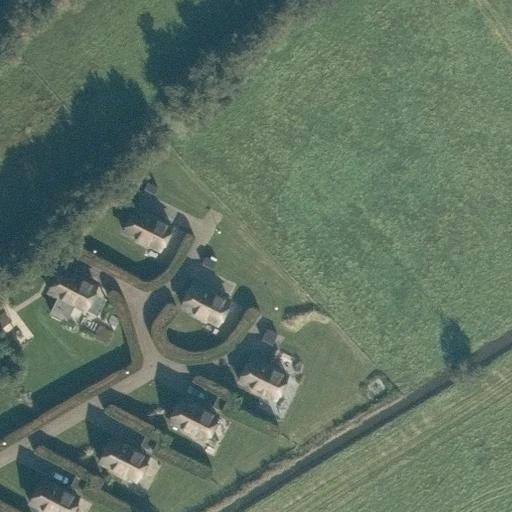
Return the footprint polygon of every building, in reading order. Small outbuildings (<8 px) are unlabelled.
[(147,182),(144,190),(154,195),(158,186),(147,182)] [(134,208),(123,231),(133,236),(132,239),(147,246),(148,244),(159,249),(171,226),(134,208)] [(206,257),(202,264),(212,270),(216,263),(206,257)] [(59,268),(48,291),(58,297),(57,299),(50,313),(65,321),(72,306),(73,304),(84,309),(95,286),(59,268)] [(192,282),(180,306),(191,311),(190,313),(204,321),(206,318),(216,324),(228,300),(192,282)] [(267,327),(261,340),(271,345),(277,332),(267,327)] [(250,357),(238,380),(249,386),(247,388),(262,396),(263,393),(274,399),(286,375),(250,357)] [(180,397),(169,421),(179,426),(178,429),(193,436),(194,434),(205,439),(216,415),(180,397)] [(111,438),(99,462),(109,467),(108,469),(123,477),(124,475),(135,480),(147,456),(111,438)] [(41,478),(29,502),(40,507),(39,510),(43,511),(69,511),(77,497),(41,478)]
